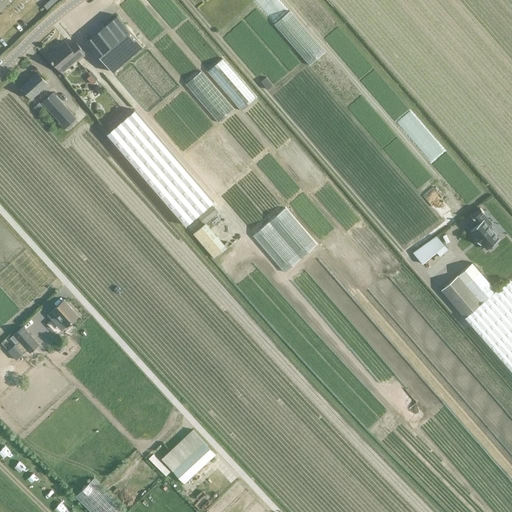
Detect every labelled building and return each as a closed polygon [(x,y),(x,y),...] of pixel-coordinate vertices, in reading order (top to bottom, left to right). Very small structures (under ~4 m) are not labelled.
[(47,8),(56,0),(48,0),(44,5),(47,8)] [(143,46),(117,15),(87,41),(113,72),(143,46)] [(69,45),(66,42),(48,56),(62,72),(76,61),(77,62),(86,54),(75,40),(69,45)] [(20,87),(31,99),(48,84),(37,72),(20,87)] [(260,81),(266,89),(272,85),(266,77),(260,81)] [(59,125),(63,130),(76,118),(53,92),(41,102),(61,124),(59,125)] [(39,102),(34,107),(38,111),(43,106),(39,102)] [(214,202),(136,111),(108,135),(186,225),(214,202)] [(193,234),(214,258),(226,247),(206,223),(218,212),(212,204),(197,217),(204,224),(193,234)] [(471,215),(478,223),(470,230),(475,236),(474,237),(480,244),(481,243),(486,249),(500,238),(483,219),(480,216),(484,212),(480,207),(471,215)] [(448,249),(436,235),(412,253),(422,264),(436,252),(439,256),(448,249)] [(464,317),(481,303),(483,306),(484,307),(490,302),(492,300),(489,296),(496,290),(473,263),(440,290),(464,317)] [(481,303),(464,317),(511,372),(511,282),(509,279),(496,290),(489,296),(492,300),(490,302),(484,307),(483,306),(481,303)] [(52,311),(66,327),(78,316),(64,300),(52,311)] [(13,360),(26,348),(30,352),(39,344),(23,326),(13,334),(18,339),(5,351),(13,360)] [(215,454),(203,441),(193,430),(161,460),(184,483),(215,454)]
